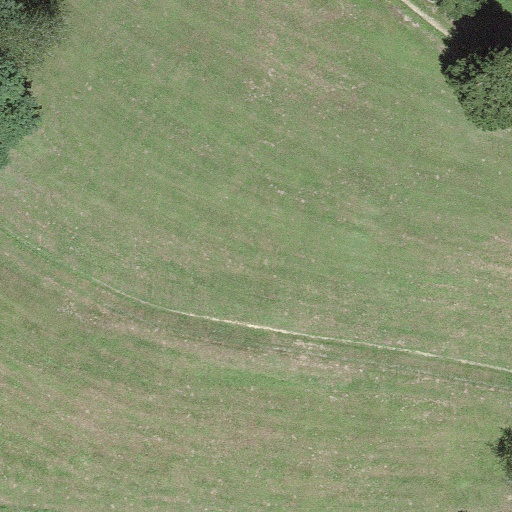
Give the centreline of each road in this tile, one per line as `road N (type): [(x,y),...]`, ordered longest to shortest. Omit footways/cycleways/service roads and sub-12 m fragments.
road 1 (track): [(511,379),(231,332),(39,260),(0,234)]
road 2 (track): [(416,0),(511,75)]
